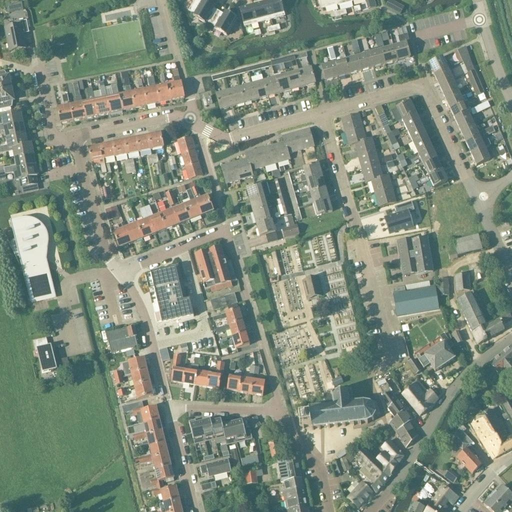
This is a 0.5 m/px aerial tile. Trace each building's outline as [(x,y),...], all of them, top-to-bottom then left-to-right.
[(206,22),(211,25),(218,12),(214,9),(215,7),(203,0),(202,2),(198,0),(195,0),(188,12),(194,16),(193,17),(205,24),(206,22)] [(285,17),(280,0),(273,0),(267,2),(271,21),(285,17)] [(338,7),(336,0),(319,0),(321,10),(337,6),(338,7)] [(373,0),(372,0),(366,2),(369,12),(376,10),(373,0)] [(389,1),(386,7),(394,11),(397,5),(389,1)] [(267,2),(254,5),(259,24),(271,21),(267,2)] [(239,9),(244,28),(259,24),(254,5),(239,9)] [(218,12),(211,25),(216,28),(215,30),(227,36),(237,20),(228,15),(225,13),(223,15),(218,12)] [(20,22),(21,26),(5,29),(10,52),(26,49),(23,35),(29,33),(26,21),(20,22)] [(394,48),(397,62),(410,58),(408,53),(412,52),(408,38),(404,39),(404,36),(398,38),(400,46),(394,48)] [(378,48),(369,51),(374,68),(385,65),(382,51),(381,48),(378,48)] [(385,65),(397,62),(394,48),(382,51),(385,65)] [(463,63),(470,59),(466,48),(457,52),(463,63)] [(365,56),(357,58),(361,72),(374,68),(369,51),(364,52),(365,56)] [(282,60),(283,64),(298,61),(297,56),(282,60)] [(349,75),(361,72),(357,58),(345,61),(349,75)] [(448,64),(445,65),(442,59),(429,65),(434,76),(448,70),(450,69),(448,64)] [(470,59),(463,63),(468,74),(474,71),(473,68),(470,59)] [(349,75),(345,61),(334,64),(338,78),(349,75)] [(338,78),(334,64),(322,68),(318,69),(321,81),(325,80),(326,82),(338,78)] [(311,69),(298,73),(303,88),(315,85),(311,69)] [(453,81),(448,70),(434,76),(439,87),(453,81)] [(471,86),(479,82),(474,71),(468,74),(467,74),(471,86)] [(0,91),(13,89),(11,82),(10,82),(9,77),(5,78),(4,72),(0,72),(0,91)] [(291,91),(303,88),(298,73),(287,76),(291,91)] [(279,95),(291,91),(287,76),(275,79),(279,95)] [(179,77),(173,78),(175,85),(168,86),(171,102),(184,99),(181,84),(180,84),(179,77)] [(148,79),(150,90),(144,91),(147,107),(159,104),(156,89),(155,89),(153,78),(148,79)] [(263,83),(267,98),(279,95),(275,79),(263,83)] [(458,92),(453,81),(439,87),(445,98),(458,92)] [(481,87),(479,82),(471,86),(476,97),(484,94),(481,87)] [(256,101),(267,98),(263,83),(251,86),(256,101)] [(159,104),(171,102),(168,86),(156,89),(159,104)] [(244,105),(256,101),(251,86),(240,89),(244,105)] [(98,117),(110,114),(107,99),(104,87),(99,88),(101,100),(94,101),(98,117)] [(111,88),(113,98),(107,99),(110,114),(122,112),(119,96),(117,87),(111,88)] [(119,96),(122,112),(134,109),(131,94),(130,88),(125,88),(126,95),(119,96)] [(13,89),(0,91),(0,110),(11,108),(10,102),(14,101),(13,97),(14,96),(13,89)] [(240,89),(228,92),(232,108),(244,105),(240,89)] [(89,103),(82,104),(85,120),(98,117),(94,101),(92,90),(87,91),(89,103)] [(134,109),(147,107),(144,91),(131,94),(134,109)] [(220,111),(232,108),(228,92),(216,96),(220,111)] [(463,104),(458,92),(445,98),(450,110),(463,104)] [(75,98),(77,105),(70,106),(73,122),(85,120),(82,104),(81,97),(75,98)] [(395,116),(399,114),(402,120),(415,114),(410,103),(393,111),(395,116)] [(488,103),(476,108),(478,114),(484,111),(483,108),(489,105),(488,103)] [(469,115),(466,110),(463,104),(450,110),(455,121),(469,115)] [(473,116),(478,114),(490,108),(489,105),(483,108),(484,111),(478,114),(476,108),(470,111),(473,116)] [(73,122),(70,106),(57,109),(61,125),(73,122)] [(22,125),(20,114),(3,117),(3,119),(2,119),(3,125),(0,126),(1,129),(22,125)] [(384,114),(378,117),(382,127),(388,124),(384,114)] [(415,114),(402,120),(407,132),(421,126),(415,114)] [(341,120),(345,133),(363,128),(359,115),(341,120)] [(474,126),(469,115),(455,121),(460,132),(474,126)] [(0,125),(0,132),(4,132),(6,137),(7,137),(7,139),(24,135),(22,125),(1,129),(0,126),(0,125)] [(426,137),(421,126),(407,132),(413,143),(426,137)] [(466,144),(479,137),(474,126),(460,132),(466,144)] [(354,145),(366,141),(363,128),(345,133),(349,147),(354,145)] [(486,131),(489,136),(494,133),(492,128),(486,131)] [(309,130),(296,134),(301,152),(314,148),(309,130)] [(386,135),(389,140),(400,135),(397,130),(386,135)] [(301,152),(296,134),(282,138),(284,143),(288,155),(301,152)] [(27,145),(24,135),(7,139),(7,140),(6,141),(7,146),(5,147),(6,150),(27,146),(27,145)] [(148,137),(151,151),(163,148),(161,135),(148,137)] [(400,135),(389,140),(392,147),(397,144),(395,138),(400,136),(400,135)] [(471,155),(485,149),(490,146),(487,141),(485,142),(482,136),(479,137),(466,144),(471,155)] [(139,153),(151,151),(148,137),(137,140),(139,153)] [(418,154),(431,148),(426,137),(413,143),(418,154)] [(181,155),(195,151),(191,138),(177,142),(181,155)] [(137,140),(125,142),(128,156),(139,153),(137,140)] [(358,158),(376,153),(372,140),(366,141),(354,145),(358,158)] [(116,158),(128,156),(125,142),(113,144),(116,158)] [(290,161),(288,155),(284,143),(271,147),(276,165),(290,161)] [(15,158),(15,159),(33,156),(30,144),(27,145),(27,146),(6,150),(5,147),(0,148),(1,154),(13,152),(14,158),(15,158)] [(113,144),(101,147),(103,161),(116,158),(113,144)] [(102,175),(106,174),(105,166),(103,161),(101,147),(88,150),(91,163),(92,163),(92,167),(100,165),(102,175)] [(263,168),(276,165),(271,147),(258,151),(263,168)] [(506,154),(502,147),(496,149),(500,157),(506,154)] [(437,160),(431,148),(418,154),(423,165),(423,166),(437,160)] [(485,149),(471,155),(477,167),(490,160),(485,149)] [(185,168),(198,164),(195,151),(181,155),(185,168)] [(245,154),(247,160),(251,172),(263,168),(258,151),(245,154)] [(358,158),(362,170),(379,165),(376,153),(358,158)] [(35,166),(33,156),(15,159),(16,161),(15,161),(16,167),(13,167),(14,171),(35,166)] [(253,178),(251,172),(247,160),(234,164),(239,181),(253,178)] [(405,160),(399,163),(402,169),(408,166),(405,160)] [(425,178),(428,177),(429,177),(442,171),(441,170),(444,169),(441,163),(440,162),(438,163),(437,160),(423,166),(423,165),(418,168),(421,173),(423,174),(425,178)] [(202,177),(198,164),(185,168),(189,181),(202,177)] [(226,185),(239,181),(234,164),(221,167),(226,185)] [(300,178),(302,183),(322,177),(319,165),(303,170),(305,176),(300,178)] [(379,165),(362,170),(365,184),(371,182),(383,178),(379,165)] [(8,168),(10,175),(13,174),(15,181),(20,180),(20,181),(21,188),(22,188),(37,185),(36,177),(37,177),(35,166),(14,171),(13,167),(8,168)] [(272,173),(274,179),(280,178),(279,171),(272,173)] [(442,171),(429,177),(434,188),(447,182),(442,171)] [(167,175),(159,177),(161,187),(169,185),(167,175)] [(303,188),(308,187),(310,193),(325,189),(322,177),(302,183),(303,188)] [(389,177),(383,178),(371,182),(375,195),(392,190),(389,177)] [(413,177),(407,180),(410,186),(416,183),(413,177)] [(280,193),(285,192),(282,180),(276,182),(280,193)] [(416,183),(410,186),(413,192),(419,189),(416,183)] [(270,196),(267,184),(262,186),(262,185),(246,190),(250,202),(265,197),(265,198),(270,196)] [(102,199),(103,202),(111,201),(110,197),(108,188),(100,190),(102,199)] [(313,205),(329,201),(325,189),(310,193),(313,205)] [(392,190),(375,195),(378,208),(396,203),(392,190)] [(191,203),(183,206),(189,221),(201,217),(195,202),(196,202),(194,198),(191,191),(187,192),(191,203)] [(183,206),(178,209),(177,209),(176,206),(177,205),(171,192),(166,195),(171,208),(172,211),(178,226),(189,221),(183,206)] [(280,193),(283,205),(288,204),(285,192),(280,193)] [(199,196),(194,198),(196,202),(195,202),(201,217),(213,212),(207,197),(201,200),(199,196)] [(268,209),(265,198),(265,197),(250,202),(253,214),(268,209)] [(332,213),(329,201),(313,205),(316,217),(332,213)] [(290,212),(288,204),(283,205),(287,217),(291,216),(290,212)] [(398,216),(385,219),(387,227),(388,235),(413,229),(409,213),(415,212),(413,204),(396,208),(398,216)] [(113,208),(105,210),(107,217),(108,222),(119,219),(116,207),(113,208)] [(149,207),(144,209),(154,235),(166,231),(160,216),(154,218),(149,207)] [(140,211),(144,222),(136,225),(142,240),(154,235),(144,209),(140,211)] [(274,215),(270,216),(268,209),(253,214),(256,226),(276,220),(274,215)] [(172,211),(160,216),(166,231),(178,226),(172,211)] [(53,298),(42,255),(47,242),(47,241),(47,240),(47,239),(47,238),(46,235),(46,233),(45,231),(44,229),(42,228),(41,226),(39,225),(37,223),(35,222),(33,221),(30,221),(28,220),(26,220),(24,220),(21,221),(10,224),(14,240),(14,241),(9,245),(13,250),(19,265),(20,265),(30,304),(53,298)] [(277,225),(276,220),(256,226),(260,238),(275,233),(273,226),(277,225)] [(131,244),(142,240),(136,225),(125,229),(131,244)] [(295,227),(290,229),(282,231),(284,240),(299,235),(297,227),(295,227)] [(113,234),(119,249),(131,244),(125,229),(113,234)] [(478,236),(453,242),(456,253),(457,258),(458,258),(470,254),(482,251),(478,236)] [(433,273),(427,239),(414,241),(414,240),(398,243),(403,277),(416,274),(417,276),(433,273)] [(231,283),(237,281),(231,261),(225,263),(221,248),(195,256),(205,290),(211,289),(212,293),(232,287),(231,283)] [(456,253),(448,254),(449,261),(458,259),(458,258),(457,258),(456,253)] [(179,265),(146,272),(149,287),(155,285),(163,324),(194,318),(190,299),(186,300),(179,265)] [(470,292),(469,275),(455,276),(456,293),(470,292)] [(322,296),(318,278),(303,282),(307,299),(322,296)] [(448,280),(447,280),(437,280),(438,297),(449,296),(448,280)] [(393,295),(397,317),(440,310),(436,287),(393,295)] [(210,301),(210,302),(213,312),(224,309),(223,307),(227,306),(227,308),(237,305),(234,294),(224,297),(220,298),(210,301)] [(486,325),(479,310),(472,294),(457,302),(472,334),(481,328),(487,326),(486,325)] [(221,321),(227,319),(229,326),(242,322),(239,310),(225,314),(213,318),(214,323),(221,321)] [(509,313),(500,317),(503,322),(511,318),(509,313)] [(487,326),(481,328),(487,341),(504,331),(498,321),(493,324),(492,322),(486,325),(487,326)] [(246,334),(242,322),(229,326),(232,338),(246,334)] [(135,328),(106,335),(111,354),(137,348),(135,338),(137,338),(135,328)] [(487,341),(481,328),(472,334),(478,346),(482,343),(483,343),(487,341)] [(460,332),(451,336),(456,346),(464,342),(460,332)] [(249,346),(246,334),(232,338),(236,350),(249,346)] [(440,337),(444,344),(421,359),(419,355),(416,357),(418,361),(424,370),(430,365),(435,373),(454,360),(449,351),(454,348),(449,341),(444,334),(440,337)] [(38,351),(43,373),(56,370),(50,347),(48,347),(46,339),(33,342),(35,352),(38,351)] [(511,346),(509,348),(501,354),(509,364),(511,362),(511,346)] [(489,364),(497,373),(509,364),(501,354),(489,364)] [(171,383),(183,385),(185,371),(179,370),(181,357),(174,356),(172,370),(173,371),(171,383)] [(61,360),(64,370),(70,369),(67,359),(61,360)] [(128,363),(131,376),(147,372),(144,359),(128,363)] [(409,363),(408,363),(412,370),(418,366),(414,360),(409,363)] [(511,381),(511,379),(511,362),(509,364),(497,373),(499,376),(500,377),(505,374),(511,381)] [(210,370),(209,375),(207,389),(219,390),(221,378),(222,378),(225,364),(217,363),(216,371),(210,370)] [(192,366),(191,372),(185,371),(183,385),(195,387),(198,373),(198,367),(194,366),(192,366)] [(351,368),(343,372),(349,383),(357,379),(351,368)] [(147,372),(131,376),(134,388),(150,384),(147,372)] [(207,389),(209,375),(198,373),(195,387),(207,389)] [(375,379),(379,388),(384,386),(380,376),(375,379)] [(239,393),(241,379),(229,377),(227,392),(239,393)] [(333,381),(331,382),(334,388),(343,384),(340,378),(334,381),(333,381)] [(251,395),(253,381),(241,379),(239,393),(251,395)] [(253,381),(251,395),(263,397),(265,383),(253,381)] [(423,403),(428,410),(432,407),(438,401),(430,391),(427,393),(418,382),(409,390),(415,397),(418,394),(424,402),(423,403)] [(153,396),(150,384),(134,388),(137,400),(153,396)] [(383,397),(391,394),(391,391),(387,385),(384,386),(379,388),(383,397)] [(420,417),(428,410),(423,403),(424,402),(418,394),(415,397),(409,390),(402,396),(420,417)] [(312,430),(320,429),(366,423),(372,421),(375,415),(374,408),(370,403),(363,402),(349,404),(348,392),(331,394),(324,395),(325,406),(308,408),(309,416),(299,417),(300,427),(311,426),(312,430)] [(390,424),(396,433),(409,423),(411,421),(404,411),(391,394),(383,397),(389,410),(388,411),(393,418),(391,419),(393,422),(390,424)] [(140,425),(143,424),(159,420),(156,408),(144,411),(143,409),(133,411),(135,417),(138,416),(140,425)] [(488,412),(482,415),(480,411),(468,418),(493,461),(511,449),(511,440),(496,412),(488,412)] [(256,417),(249,421),(254,430),(261,427),(256,417)] [(162,432),(159,420),(143,424),(146,433),(146,436),(162,432)] [(215,441),(211,423),(210,420),(200,423),(205,443),(215,441)] [(224,438),(222,426),(221,420),(211,423),(215,441),(224,438)] [(205,443),(200,423),(196,424),(195,421),(189,423),(195,446),(205,443)] [(245,433),(242,421),(231,424),(237,444),(252,440),(250,431),(245,433)] [(417,437),(409,423),(396,433),(406,449),(417,437)] [(237,444),(231,424),(222,426),(224,438),(226,447),(237,444)] [(473,443),(459,429),(456,432),(462,439),(469,446),(473,443)] [(462,439),(456,432),(456,431),(450,437),(456,444),(462,439)] [(162,432),(146,436),(146,433),(139,434),(141,440),(142,440),(143,442),(148,441),(149,447),(165,444),(162,432)] [(272,459),(281,456),(278,442),(268,444),(272,459)] [(382,450),(384,453),(390,459),(397,467),(403,457),(398,450),(390,442),(382,450)] [(168,455),(165,444),(149,447),(152,456),(152,459),(168,455)] [(477,473),(484,467),(483,466),(472,455),(475,452),(470,446),(467,449),(468,451),(465,453),(458,459),(461,462),(460,463),(472,475),(476,472),(477,473)] [(234,470),(240,469),(236,450),(230,452),(234,470)] [(355,460),(363,468),(382,487),(389,479),(397,467),(390,459),(384,453),(376,461),(365,450),(355,460)] [(349,454),(345,457),(350,462),(354,459),(349,454)] [(171,467),(168,455),(152,459),(152,456),(145,458),(147,464),(153,462),(155,471),(171,467)] [(259,464),(257,457),(249,459),(250,466),(259,464)] [(283,483),(301,479),(298,462),(296,463),(294,457),(276,461),(281,484),(283,483)] [(339,460),(331,463),(336,476),(344,473),(339,460)] [(231,473),(228,461),(200,468),(202,476),(208,475),(209,479),(231,473)] [(157,488),(162,487),(161,482),(174,479),(171,467),(155,471),(157,480),(151,481),(152,487),(156,486),(157,488)] [(382,487),(363,468),(359,473),(367,480),(364,482),(376,494),(382,487)] [(458,478),(448,471),(444,477),(453,485),(458,478)] [(256,472),(244,474),(246,486),(258,484),(257,478),(256,472)] [(303,489),(301,479),(283,483),(284,489),(285,492),(282,493),(284,503),(305,499),(303,489)] [(361,484),(347,499),(358,509),(372,494),(361,484)] [(163,504),(179,500),(176,488),(164,491),(162,487),(157,488),(157,490),(153,491),(154,497),(161,495),(163,502),(163,504)] [(458,498),(444,487),(432,503),(425,511),(444,511),(447,509),(444,507),(447,502),(452,506),(458,498)] [(511,497),(501,487),(493,496),(505,507),(506,505),(511,510),(511,497)] [(213,493),(204,495),(205,502),(214,501),(213,493)] [(505,507),(493,496),(491,498),(489,498),(487,499),(488,502),(484,506),(490,511),(502,511),(504,510),(506,511),(511,511),(511,510),(506,505),(505,507)] [(286,511),(306,508),(305,499),(284,503),(286,511)] [(422,499),(419,505),(425,508),(428,502),(422,499)] [(165,511),(180,511),(182,511),(179,500),(163,504),(165,511)] [(422,511),(424,509),(414,503),(409,511),(422,511)]
